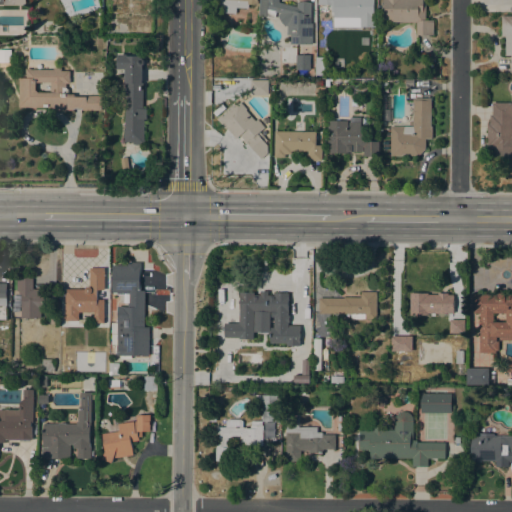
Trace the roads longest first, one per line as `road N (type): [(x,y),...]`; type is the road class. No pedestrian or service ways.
road 1 (residential): [(511,510),(0,507)]
road 2 (tertiary): [(180,511),(184,280)]
road 3 (residential): [(458,219),(461,0)]
road 4 (primary): [(328,218),(184,216)]
road 5 (primary): [(184,216),(42,215)]
road 6 (secondary): [(184,216),(185,94)]
